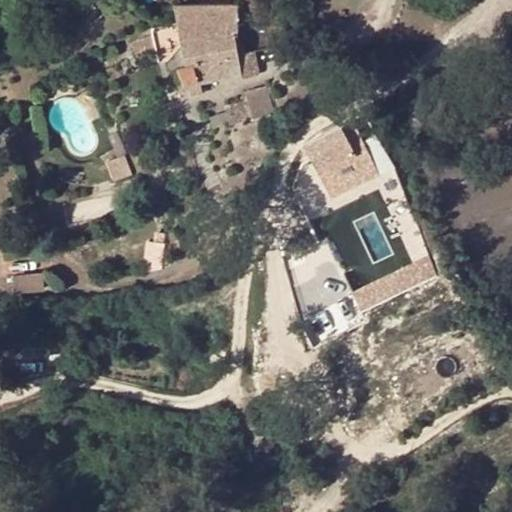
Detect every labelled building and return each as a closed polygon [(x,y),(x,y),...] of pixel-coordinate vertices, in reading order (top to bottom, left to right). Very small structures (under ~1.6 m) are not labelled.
[(255,15),(256,59),(274,58),(275,33),(282,33),(283,21),(301,20),(299,0),(270,0),(270,1),(250,0),(235,0),(234,18),(255,15)] [(234,18),(230,37),(227,60),(256,59),(255,15),(234,18)] [(291,82),(291,58),(274,58),(256,59),(256,83),(291,82)] [(217,85),(256,83),(256,59),(227,60),(218,60),(217,85)] [(298,99),(272,104),(275,122),(300,119),(298,99)] [(391,110),(376,116),(394,153),(408,145),(391,110)] [(394,153),(376,116),(355,127),(341,136),(330,149),(339,172),(320,180),(326,206),(373,184),(366,167),(394,153)] [(432,258),(351,286),(359,306),(439,279),(432,258)] [(17,273),(20,290),(46,286),(44,269),(17,273)] [(309,435),(284,451),(302,476),(326,460),(309,435)]
